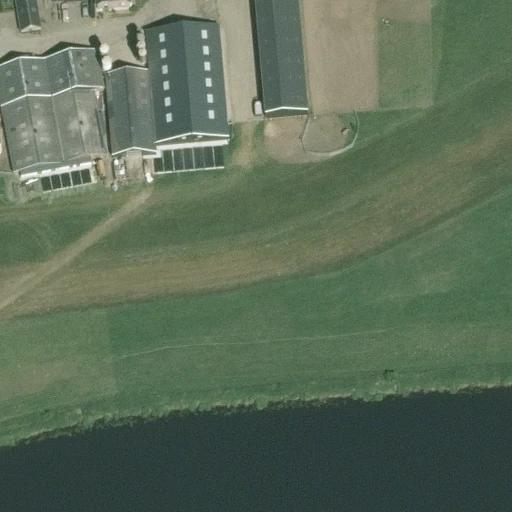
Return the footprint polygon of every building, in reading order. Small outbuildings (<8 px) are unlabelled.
[(41,31),(36,0),(14,0),(20,35),(41,31)] [(96,0),(97,10),(129,8),(128,0),(96,0)] [(256,0),(266,119),(305,116),(296,0),(256,0)] [(146,36),(149,75),(105,79),(112,160),(156,156),(155,143),(228,136),(218,29),(146,36)] [(105,158),(93,96),(105,93),(97,53),(0,72),(0,110),(13,176),(105,158)]
